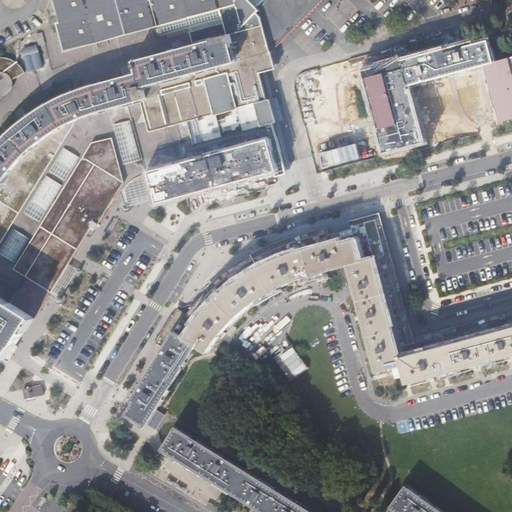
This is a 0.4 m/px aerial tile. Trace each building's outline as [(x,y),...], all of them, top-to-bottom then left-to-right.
[(53,0),(58,14),(55,15),(56,18),(65,50),(159,27),(256,1),(256,0),(53,0)] [(256,0),(256,1),(263,27),(269,47),(314,0),(256,0)] [(322,0),(314,0),(269,47),(270,52),(322,0)] [(142,103),(258,71),(274,67),(272,59),(270,52),(269,47),(263,27),(256,1),(159,27),(161,35),(189,28),(193,43),(212,38),(212,40),(135,61),(138,73),(93,85),(79,90),(62,97),(50,103),(41,109),(34,113),(25,120),(14,129),(3,140),(0,143),(0,219),(11,226),(28,201),(23,198),(65,132),(68,129),(78,118),(87,115),(103,110),(127,104),(142,103)] [(311,112),(485,65),(495,62),(489,40),(475,43),(474,40),(318,82),(319,86),(305,90),(311,112)] [(28,70),(44,67),(38,44),(23,47),(28,70)] [(0,96),(1,96),(6,91),(9,88),(11,84),(11,80),(25,72),(21,65),(18,60),(14,57),(8,54),(4,53),(0,53),(0,96)] [(511,57),(495,62),(485,65),(501,121),(511,118),(511,57)] [(142,103),(127,104),(132,119),(142,153),(147,152),(151,170),(269,138),(276,136),(271,118),(266,101),(258,71),(142,103)] [(0,254),(13,263),(18,266),(33,242),(30,240),(40,224),(41,225),(68,182),(90,146),(93,142),(111,140),(124,182),(151,170),(147,152),(142,153),(132,119),(127,104),(103,110),(87,115),(78,118),(68,129),(65,132),(23,198),(28,201),(11,226),(0,219),(0,254)] [(269,138),(151,170),(160,202),(277,170),(269,138)] [(33,242),(18,266),(54,287),(75,252),(95,220),(99,223),(124,184),(124,182),(111,140),(93,142),(90,146),(68,182),(41,225),(40,224),(30,240),(33,242)] [(511,312),(478,322),(448,330),(410,341),(398,298),(394,283),(388,261),(377,219),(352,226),(353,228),(355,236),(335,242),(332,234),(328,235),(326,229),(315,231),(304,234),(292,238),(277,244),(260,251),(250,257),(242,262),(230,271),(216,283),(205,294),(199,301),(193,308),(202,315),(197,321),(186,338),(197,345),(209,352),(214,344),(221,335),(229,325),(243,312),(254,303),(268,294),(282,286),(297,280),(310,276),(350,265),(378,372),(404,365),(408,383),(511,354),(511,312)] [(353,228),(332,234),(335,242),(355,236),(353,228)] [(0,352),(7,357),(33,316),(35,317),(54,287),(18,266),(13,263),(0,254),(0,352)] [(146,426),(197,345),(186,338),(197,321),(178,308),(156,343),(164,348),(161,353),(140,387),(132,400),(135,402),(127,414),(146,426)] [(25,397),(36,395),(37,395),(35,386),(34,386),(23,388),(19,389),(20,398),(25,397)] [(314,511),(177,427),(163,449),(172,455),(191,467),(213,481),(222,486),(241,498),(264,511),(314,511)] [(444,511),(407,486),(392,507),(399,511),(444,511)]
